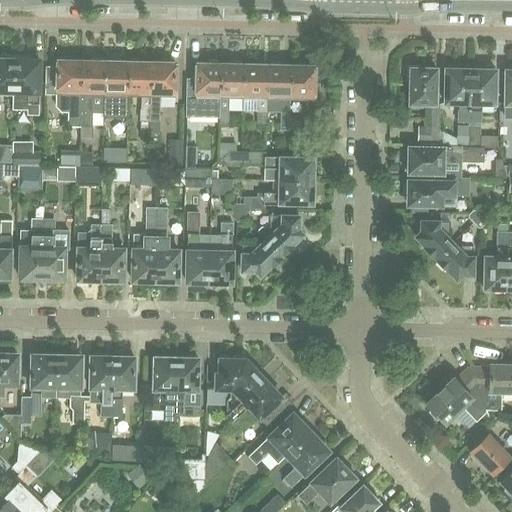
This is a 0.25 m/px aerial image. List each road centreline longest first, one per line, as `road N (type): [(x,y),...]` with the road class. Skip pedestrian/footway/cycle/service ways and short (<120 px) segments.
road 1 (residential): [(0,318),(360,328)]
road 2 (residential): [(360,328),(364,47)]
road 3 (residential): [(461,511),(360,397),(360,328)]
road 4 (residential): [(360,328),(511,331)]
